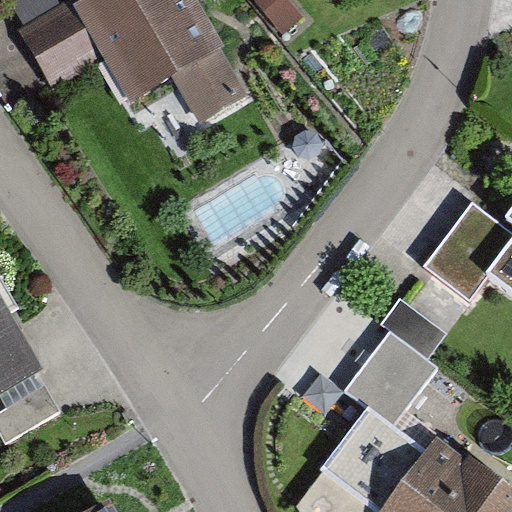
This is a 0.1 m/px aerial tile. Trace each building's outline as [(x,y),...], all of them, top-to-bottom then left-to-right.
[(205,126),(255,92),(192,0),(65,0),(27,26),(57,71),(101,42),(133,90),(166,68),(205,126)] [(511,198),(491,184),(430,274),(511,329),(511,198)] [(0,419),(46,392),(0,313),(0,419)] [(457,397),(391,343),(338,407),(404,462),(457,397)] [(511,511),(511,505),(427,442),(374,511),(511,511)]
